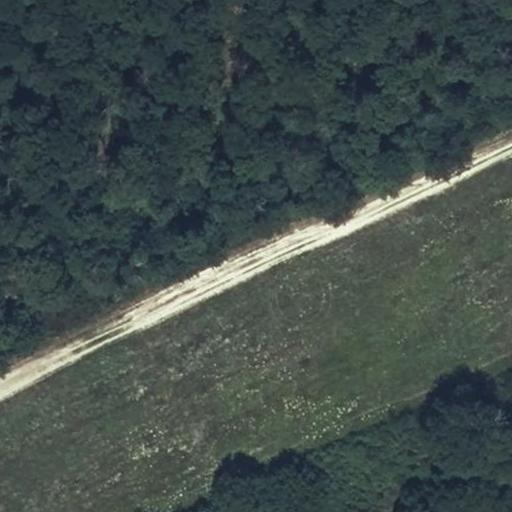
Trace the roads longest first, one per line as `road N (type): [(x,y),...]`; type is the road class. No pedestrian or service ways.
road 1 (track): [(511,138),(0,376)]
road 2 (track): [(214,511),(511,373)]
